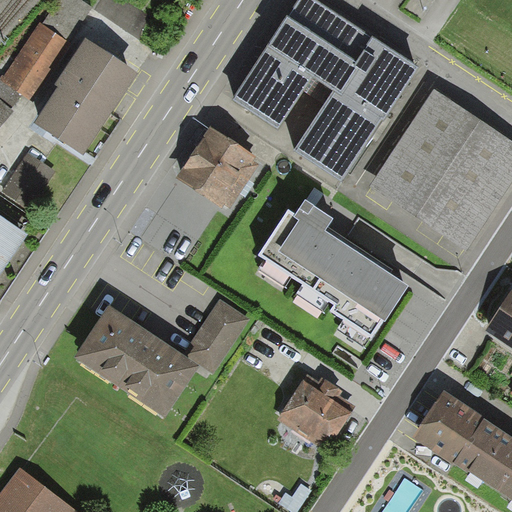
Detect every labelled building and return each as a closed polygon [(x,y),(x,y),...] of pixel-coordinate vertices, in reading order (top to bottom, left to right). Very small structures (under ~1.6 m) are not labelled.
[(92,6),(82,0),(59,0),(5,82),(30,99),(92,6)] [(420,71),(309,0),(299,0),(229,110),(346,186),(420,71)] [(402,0),(398,8),(419,22),(433,0),(402,0)] [(133,75),(83,43),(32,121),(82,153),(133,75)] [(511,183),(511,146),(424,89),(360,188),(466,255),(511,183)] [(253,159),(208,134),(183,178),(227,203),(253,159)] [(49,175),(24,159),(10,182),(35,197),(49,175)] [(406,286),(290,214),(264,256),(338,302),(332,310),(375,336),(406,286)] [(0,268),(23,235),(0,219),(0,268)] [(511,290),(485,332),(511,349),(511,290)] [(244,319),(218,302),(184,355),(210,372),(244,319)] [(193,370),(106,311),(75,356),(162,416),(193,370)] [(349,413),(302,384),(278,421),(326,451),(349,413)] [(511,435),(483,417),(443,392),(413,439),(511,501),(511,435)] [(72,511),(18,472),(0,495),(0,511),(72,511)]
